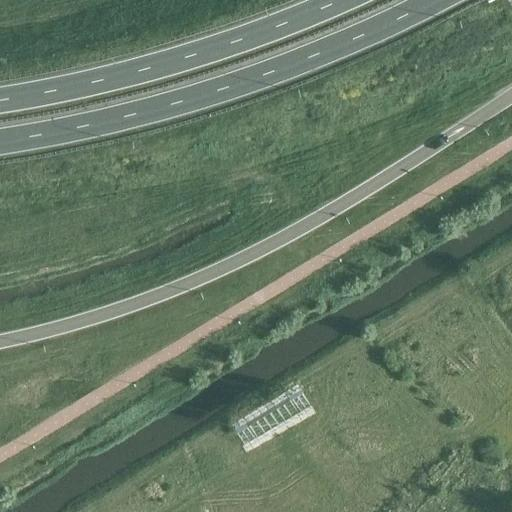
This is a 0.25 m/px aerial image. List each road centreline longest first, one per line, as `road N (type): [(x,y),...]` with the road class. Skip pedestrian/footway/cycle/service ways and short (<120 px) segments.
road 1 (trunk): [(0,341),(102,314),(237,260),(511,95)]
road 2 (trunk): [(0,141),(224,88),(435,0)]
road 3 (trunk): [(340,0),(200,53),(0,100)]
